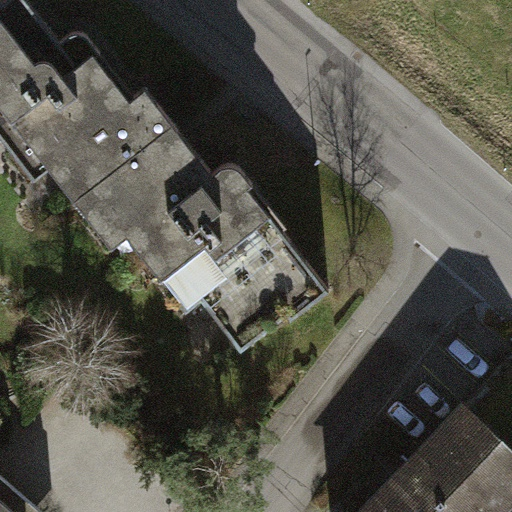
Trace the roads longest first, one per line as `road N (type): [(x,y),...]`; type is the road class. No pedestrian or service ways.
road 1 (residential): [(502,225),(273,511)]
road 2 (tertiary): [(241,0),(502,225)]
